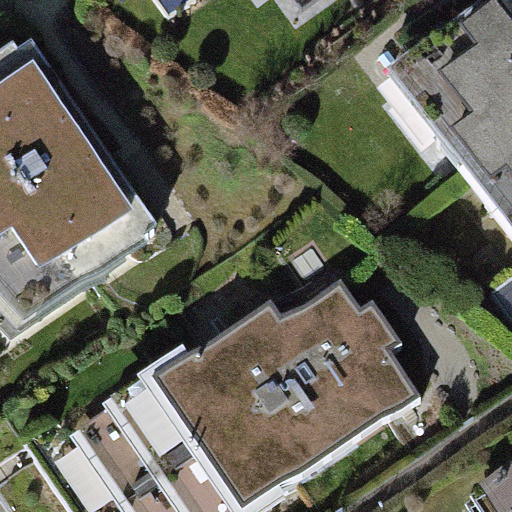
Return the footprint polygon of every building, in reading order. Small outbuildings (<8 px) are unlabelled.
[(374,0),(148,0),(112,23),(226,97),(374,0)] [(505,0),(503,0),(387,89),(511,251),(511,6),(511,7),(505,0)] [(29,56),(0,73),(0,326),(14,344),(155,240),(29,56)] [(224,315),(27,452),(69,511),(298,511),(432,419),(393,363),(405,355),(377,315),(364,324),(326,269),(235,332),(224,315)] [(511,511),(511,482),(480,504),(484,511),(511,511)]
